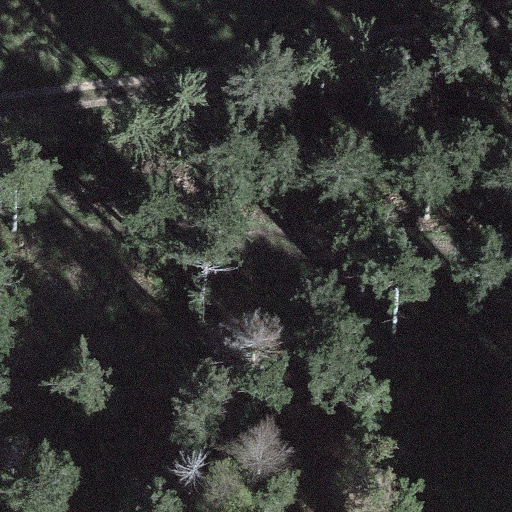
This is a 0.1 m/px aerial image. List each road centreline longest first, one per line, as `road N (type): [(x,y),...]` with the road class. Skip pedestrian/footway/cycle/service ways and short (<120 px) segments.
road 1 (track): [(0,197),(172,239),(511,242)]
road 2 (track): [(0,100),(501,0)]
